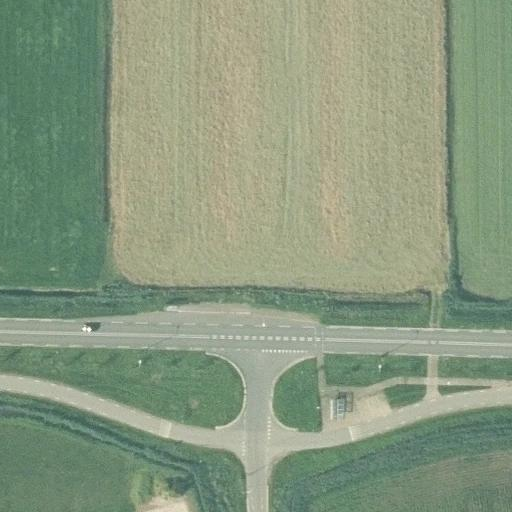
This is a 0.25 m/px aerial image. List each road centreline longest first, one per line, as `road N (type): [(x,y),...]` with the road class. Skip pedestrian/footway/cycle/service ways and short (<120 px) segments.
road 1 (unclassified): [(0,383),(186,435),(257,440)]
road 2 (unclassified): [(257,440),(326,439),(431,406),(511,396)]
road 3 (secondary): [(259,338),(0,331)]
road 4 (secondary): [(511,345),(259,338)]
